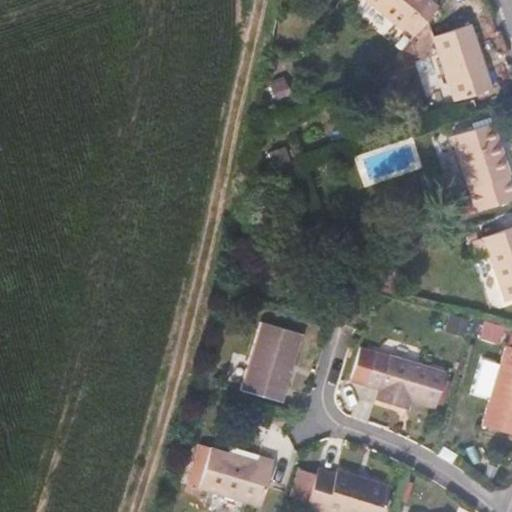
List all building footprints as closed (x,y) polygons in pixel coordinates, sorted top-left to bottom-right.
[(437,4),(431,0),(368,0),(400,28),(404,25),(413,33),(416,29),(427,17),(437,4)] [(438,52),(433,36),(427,17),(416,29),(419,38),(415,39),(421,57),(438,52)] [(491,87),(470,24),(433,36),(438,52),(453,99),(491,87)] [(508,172),(490,121),(451,133),(471,196),(475,207),(511,194),(511,192),(505,173),(508,172)] [(475,207),(471,196),(448,203),(453,215),(475,207)] [(511,295),(511,226),(482,235),(502,298),(511,295)] [(282,401),(302,333),(259,321),(239,389),(282,401)] [(431,404),(442,369),(373,348),(362,383),(375,387),(372,397),(394,404),(397,394),(406,397),(431,404)] [(511,435),(511,369),(497,366),(480,427),(511,435)] [(403,406),(406,397),(397,394),(394,404),(403,406)] [(259,505),(272,459),(256,454),(255,459),(211,447),(199,487),(259,505)] [(337,511),(379,511),(388,485),(334,469),(333,472),(314,466),(303,506),(321,511),(322,507),(337,511)]
